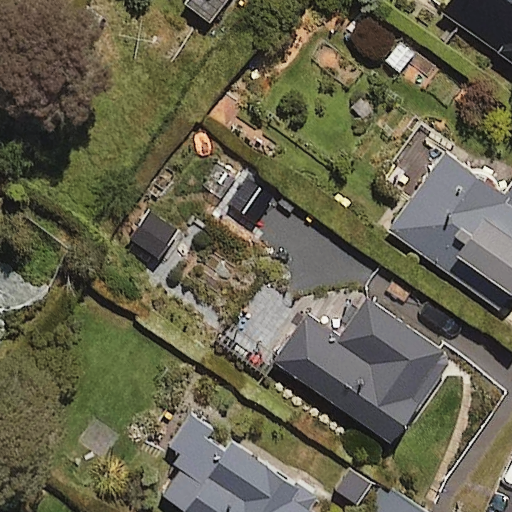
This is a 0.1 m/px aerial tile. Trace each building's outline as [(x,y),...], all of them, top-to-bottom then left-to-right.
[(187,0),(209,15),(219,0),(187,0)] [(511,0),(443,0),(440,5),(511,54),(511,0)] [(399,35),(361,11),(346,36),(384,59),(399,35)] [(511,175),(510,178),(446,133),(383,222),(497,302),(511,280),(511,175)] [(450,346),(364,285),(334,329),(273,286),(242,330),(388,434),(450,346)] [(334,511),(338,508),(186,406),(161,443),(182,457),(160,490),(193,511),(334,511)] [(427,511),(430,509),(383,478),(361,511),(427,511)]
